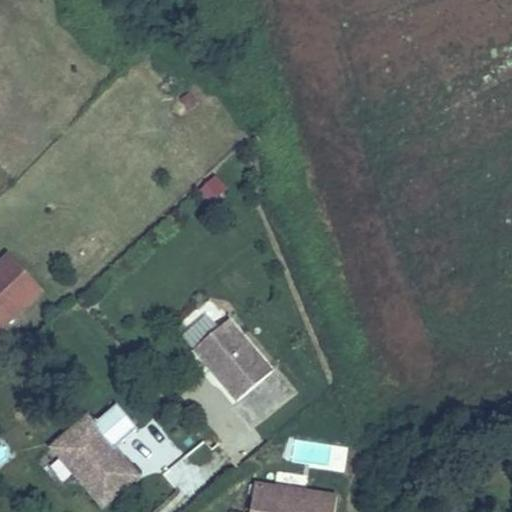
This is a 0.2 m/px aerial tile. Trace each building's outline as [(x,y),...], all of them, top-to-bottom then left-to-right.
[(210,204),(228,188),(215,172),(196,189),(210,204)] [(0,279),(0,343),(45,304),(14,268),(0,279)] [(219,316),(208,325),(217,336),(228,327),(219,316)] [(217,336),(208,325),(186,343),(227,393),(259,366),(228,327),(217,336)] [(86,422),(80,414),(46,442),(95,500),(128,472),(105,445),(130,424),(111,402),(86,422)] [(338,511),(341,499),(259,486),(254,511),(338,511)]
